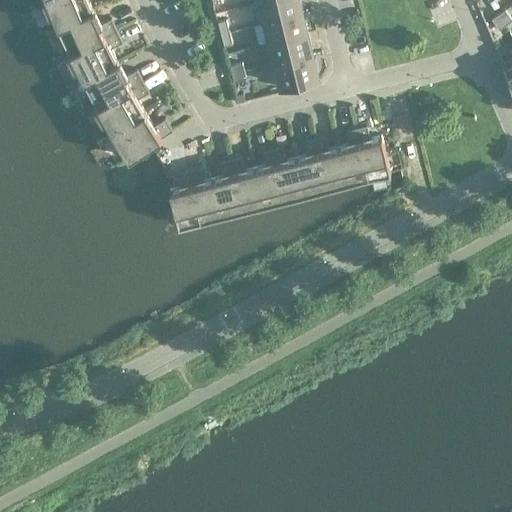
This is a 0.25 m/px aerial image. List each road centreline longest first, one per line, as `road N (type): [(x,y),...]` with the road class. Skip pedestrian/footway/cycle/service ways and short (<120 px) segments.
road 1 (tertiary): [(0,423),(108,385),(511,164)]
road 2 (residential): [(151,0),(204,107),(217,116),(235,119),(346,89)]
road 3 (residential): [(346,89),(482,54)]
